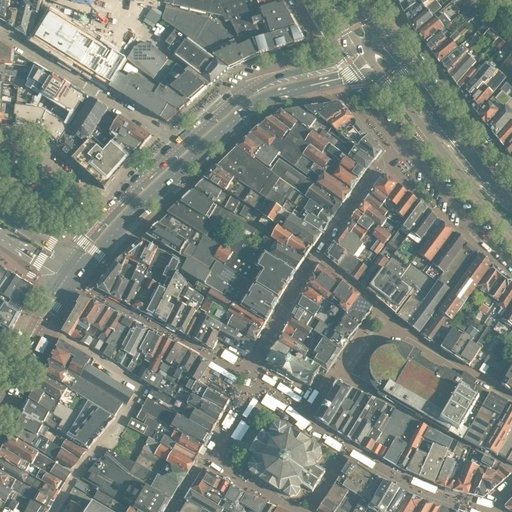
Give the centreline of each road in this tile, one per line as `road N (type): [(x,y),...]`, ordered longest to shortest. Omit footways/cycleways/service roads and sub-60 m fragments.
road 1 (secondary): [(66,279),(240,112),(349,74),(369,59)]
road 2 (residential): [(53,511),(146,392),(37,322)]
road 3 (unclassified): [(182,143),(0,37)]
road 4 (secondary): [(182,143),(112,208),(66,279)]
road 5 (residential): [(402,28),(474,130),(511,168)]
road 6 (residential): [(406,145),(511,265)]
road 7 (secondary): [(425,128),(511,232)]
road 8 (residential): [(297,0),(314,46),(252,87)]
